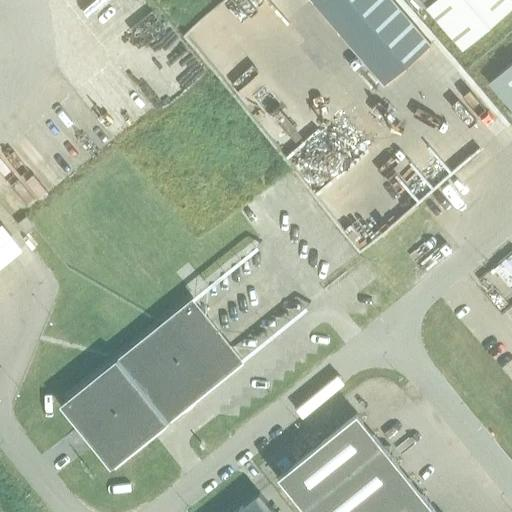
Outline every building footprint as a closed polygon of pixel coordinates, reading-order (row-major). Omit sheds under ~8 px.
[(430,43),(405,14),(393,0),(313,0),(384,82),(430,43)] [(511,0),(434,0),(426,7),(463,49),(511,6),(511,0)] [(511,61),(489,81),(511,108),(511,61)] [(17,223),(26,234),(35,226),(26,215),(17,223)] [(0,268),(22,251),(1,225),(0,225),(0,268)] [(511,253),(498,262),(511,283),(511,253)] [(118,461),(244,359),(193,296),(68,398),(118,461)] [(248,353),(289,325),(283,316),(242,344),(248,353)] [(279,476),(307,511),(437,511),(390,453),(390,445),(383,445),(357,413),(279,476)] [(276,511),(260,492),(244,505),(243,504),(233,511),(276,511)]
